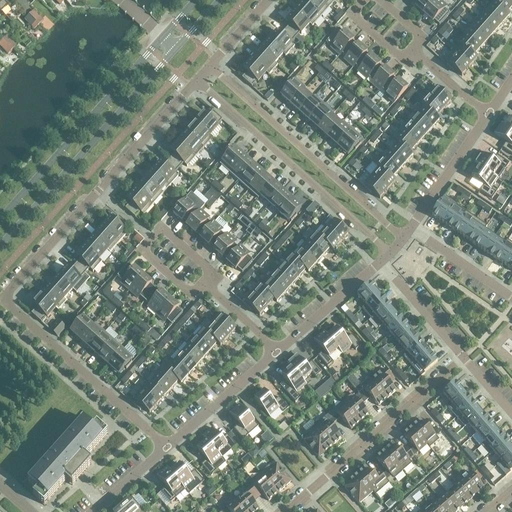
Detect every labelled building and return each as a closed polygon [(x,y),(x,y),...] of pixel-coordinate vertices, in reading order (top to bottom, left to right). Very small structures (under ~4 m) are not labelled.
[(0,0),(0,11),(1,13),(8,6),(2,0),(0,0)] [(329,8),(320,0),(306,0),(304,3),(321,17),(329,8)] [(320,0),(329,8),(336,0),(320,0)] [(413,0),(412,1),(417,6),(416,7),(424,15),(437,0),(413,0)] [(438,0),(437,0),(424,15),(433,22),(434,21),(439,26),(450,14),(445,9),(446,7),(438,0)] [(506,14),(490,0),(489,0),(492,2),(485,10),(502,24),(510,16),(507,13),(506,14)] [(511,4),(507,0),(490,0),(506,14),(507,13),(511,7),(511,4)] [(321,17),(304,3),(296,12),(312,27),(321,17)] [(502,24),(485,10),(478,18),(495,33),(502,24)] [(44,21),(34,11),(29,15),(36,22),(39,25),(44,21)] [(312,27),(296,12),(287,22),(290,25),(286,30),(295,39),(300,33),(301,34),(309,25),(312,27)] [(495,33),(478,18),(471,26),(487,41),(495,33)] [(487,41),(471,26),(470,26),(473,28),(466,36),(480,49),(487,41)] [(339,55),(353,40),(345,32),(343,34),(338,29),(327,41),(333,46),(331,48),(339,55)] [(295,39),(286,30),(281,35),(278,32),(269,42),(286,57),(295,47),(291,43),(295,39)] [(17,46),(8,36),(3,40),(13,50),(17,46)] [(480,49),(466,36),(459,44),(473,57),(473,56),(480,49)] [(3,40),(0,42),(0,45),(8,55),(13,50),(3,40)] [(354,40),(353,40),(339,55),(340,56),(342,54),(346,58),(344,60),(353,67),(367,52),(358,44),(357,46),(352,42),(354,40)] [(286,57),(269,42),(261,51),(277,66),(278,65),(275,63),(283,54),(285,57),(286,57)] [(477,59),(473,56),(473,57),(459,44),(459,45),(453,53),(469,68),(477,59)] [(277,66),(261,51),(252,60),(269,75),(277,66)] [(366,79),(380,64),(372,56),(370,58),(366,54),(367,52),(353,67),(353,68),(355,66),(359,70),(358,72),(366,79)] [(469,68),(453,53),(445,62),(447,64),(446,65),(453,71),(454,70),(461,77),(469,68)] [(269,75),(252,60),(243,70),(247,73),(242,78),(252,87),(257,82),(258,83),(266,73),(269,76),(269,75)] [(290,68),(294,72),(298,67),(294,64),(290,68)] [(380,91),(393,76),(385,68),(384,70),(379,66),(381,64),(380,64),(366,79),(367,80),(368,78),(373,82),(371,84),(380,91)] [(394,76),(393,76),(380,91),(380,92),(382,90),(386,94),(385,96),(393,104),(407,88),(398,80),(397,82),(393,78),(394,76)] [(291,105),(306,88),(296,79),(292,83),(291,82),(285,88),(287,89),(281,96),(291,105)] [(444,94),(438,88),(437,89),(434,87),(427,95),(443,110),(451,102),(443,95),(444,94)] [(300,113),(315,97),(315,96),(312,99),(304,91),(306,89),(306,88),(291,105),(300,113)] [(413,89),(408,94),(412,97),(416,92),(413,89)] [(436,118),(437,118),(443,110),(427,95),(426,96),(429,98),(422,106),(436,118)] [(310,122),(324,105),(315,97),(300,113),(310,122)] [(319,130),(331,116),(322,108),(325,105),(324,105),(310,122),(319,130)] [(398,105),(394,110),(398,113),(402,108),(398,105)] [(432,129),(439,121),(439,120),(437,118),(436,118),(422,106),(424,109),(418,116),(432,129)] [(208,117),(205,114),(196,124),(213,138),(210,136),(219,126),(218,126),(223,120),(213,111),(208,117)] [(328,138),(343,122),(343,121),(340,124),(331,116),(319,130),(328,138)] [(424,137),(432,129),(418,116),(411,124),(408,122),(424,137)] [(338,147),(353,130),(343,122),(328,138),(338,147)] [(417,145),(424,137),(408,122),(400,130),(417,145)] [(511,130),(506,127),(501,123),(494,134),(506,143),(502,148),(511,155),(511,130)] [(213,138),(196,124),(187,133),(204,148),(213,138)] [(363,139),(353,130),(338,147),(348,156),(354,149),(355,150),(361,144),(359,143),(363,139)] [(417,145),(400,130),(393,138),(410,153),(417,145)] [(378,131),(374,136),(378,139),(382,134),(378,131)] [(204,148),(187,133),(179,142),(196,157),(204,148)] [(405,164),(413,156),(413,155),(410,153),(393,138),(393,139),(398,144),(391,151),(405,164)] [(196,157),(179,142),(170,152),(174,155),(169,160),(179,169),(183,164),(187,167),(196,157)] [(364,147),(360,152),(363,155),(368,150),(364,147)] [(230,173),(244,157),(235,148),(229,155),(227,153),(221,160),(223,161),(220,164),(230,173)] [(398,172),(405,164),(391,151),(384,159),(398,172)] [(509,164),(497,156),(493,161),(481,153),(474,163),(503,183),(498,180),(509,164)] [(239,182),(254,165),(244,157),(230,173),(239,182)] [(391,180),(391,179),(398,172),(384,159),(377,167),(391,180)] [(179,169),(169,160),(165,165),(161,162),(153,172),(169,187),(178,177),(175,174),(179,169)] [(503,183),(474,163),(474,164),(478,167),(471,177),(484,185),(480,191),(492,199),(503,183)] [(248,190),(263,174),(254,165),(239,182),(248,190)] [(395,182),(391,179),(391,180),(377,167),(377,168),(371,176),(387,191),(395,182)] [(169,187),(153,172),(144,182),(161,196),(169,187)] [(258,199),(273,182),(263,174),(248,190),(258,199)] [(380,199),(387,191),(371,176),(363,185),(366,187),(365,188),(371,194),(372,193),(380,199)] [(161,196),(144,182),(136,191),(152,206),(161,196)] [(269,204),(282,190),(273,182),(258,199),(261,196),(269,204)] [(465,191),(458,187),(455,191),(462,195),(465,191)] [(279,213),(291,199),(282,190),(269,204),(279,213)] [(152,206),(136,191),(127,201),(130,203),(125,209),(135,218),(140,213),(144,216),(150,208),(152,206)] [(468,200),(471,196),(465,191),(462,195),(468,200)] [(187,226),(201,211),(200,210),(204,206),(191,194),(173,214),(182,222),(183,220),(188,224),(186,226),(187,226)] [(502,194),(497,200),(504,205),(508,198),(502,194)] [(443,223),(455,205),(445,197),(432,216),(434,218),(436,220),(436,219),(443,223)] [(301,207),(291,199),(279,213),(289,221),(290,221),(291,222),(297,216),(295,214),(301,208),(301,207)] [(476,205),(483,209),(485,205),(479,201),(476,205)] [(311,217),(320,207),(315,202),(306,212),(310,215),(311,217)] [(453,230),(466,212),(455,205),(443,223),(453,230)] [(492,210),(485,205),(483,209),(489,214),(492,210)] [(209,218),(201,211),(187,226),(195,234),(197,232),(201,236),(200,238),(214,223),(213,222),(212,224),(207,220),(209,218)] [(463,238),(476,219),(466,212),(453,230),(463,238)] [(506,220),(500,215),(497,219),(503,224),(506,220)] [(129,225),(119,216),(114,222),(111,219),(102,229),(118,244),(127,234),(124,231),(129,225)] [(474,245),(486,226),(476,219),(463,238),(474,245)] [(511,225),(511,223),(506,220),(503,224),(510,228),(511,225)] [(341,228),(342,227),(335,221),(327,230),(325,228),(324,228),(341,243),(348,235),(341,228)] [(213,250),(227,235),(227,234),(225,236),(221,232),(222,230),(214,223),(200,238),(209,246),(210,244),(214,248),(213,250)] [(484,252),(494,237),(484,230),(487,226),(486,226),(474,245),(484,252)] [(333,252),(341,243),(324,228),(318,235),(314,232),(314,233),(330,248),(330,249),(333,252)] [(118,244),(102,229),(93,238),(110,253),(118,244)] [(323,256),(330,249),(330,248),(314,233),(306,241),(323,256)] [(142,239),(138,235),(134,239),(139,243),(142,239)] [(227,262),(241,247),(240,246),(239,248),(234,244),(236,242),(227,235),(213,250),(222,258),(223,256),(228,260),(226,262),(227,262)] [(494,259),(507,240),(504,244),(494,237),(484,252),(494,259)] [(110,253),(93,238),(85,247),(102,262),(99,260),(107,251),(110,253)] [(505,266),(511,255),(511,243),(507,240),(494,259),(505,266)] [(316,264),(323,256),(306,241),(299,249),(316,264)] [(102,262),(85,247),(76,257),(80,260),(75,265),(85,274),(89,269),(93,272),(102,262)] [(242,273),(253,261),(248,256),(249,254),(241,247),(227,262),(235,270),(237,268),(242,273)] [(308,273),(316,264),(299,249),(299,250),(301,252),(295,259),(292,257),(306,270),(305,270),(308,273)] [(299,278),(305,270),(306,270),(292,257),(284,265),(299,278)] [(85,274),(75,265),(71,270),(67,267),(59,277),(73,290),(81,280),(80,279),(85,274)] [(129,291),(143,275),(135,268),(133,269),(128,265),(117,277),(123,281),(121,283),(129,291)] [(291,286),(299,278),(284,265),(277,273),(275,271),(291,286)] [(284,294),(291,286),(275,271),(267,279),(284,294)] [(152,283),(143,275),(129,291),(138,298),(139,296),(144,301),(155,289),(150,284),(152,283)] [(73,290),(59,277),(50,287),(67,301),(65,299),(73,290)] [(284,294),(267,279),(266,278),(258,286),(274,300),(276,303),(277,302),(284,294)] [(267,307),(274,300),(258,286),(257,285),(250,293),(267,308),(267,307)] [(357,296),(366,306),(379,294),(374,289),(375,288),(373,286),(373,287),(371,285),(357,296)] [(116,306),(119,302),(111,295),(111,291),(112,289),(109,286),(103,292),(103,294),(116,306)] [(67,301),(50,287),(42,296),(58,311),(67,301)] [(156,315),(170,299),(162,292),(160,293),(155,289),(144,301),(149,305),(148,307),(156,315)] [(259,316),(267,308),(250,293),(252,296),(244,305),(251,311),(252,309),(259,316)] [(370,319),(387,304),(379,294),(366,306),(362,309),(370,319)] [(58,311),(42,296),(33,306),(36,309),(31,314),(41,323),(46,317),(47,318),(55,309),(58,311)] [(178,307),(170,299),(156,315),(165,322),(166,320),(172,325),(182,313),(177,308),(178,307)] [(396,313),(387,304),(370,319),(379,328),(396,313)] [(345,314),(350,320),(353,317),(348,311),(345,314)] [(404,323),(396,313),(379,328),(383,325),(390,335),(404,323)] [(219,314),(212,322),(211,324),(227,338),(235,329),(228,323),(229,321),(222,316),(221,317),(219,314)] [(81,341),(95,324),(93,326),(83,318),(82,319),(81,317),(75,324),(77,325),(71,332),(81,341)] [(358,323),(353,317),(350,320),(355,326),(358,323)] [(50,331),(57,337),(65,328),(58,322),(50,331)] [(399,344),(412,332),(404,323),(390,335),(399,344)] [(90,349),(105,332),(95,324),(81,341),(90,349)] [(221,346),(227,338),(211,324),(204,331),(204,330),(203,330),(221,346)] [(324,332),(323,332),(342,354),(352,346),(356,351),(361,346),(352,335),(346,339),(337,328),(327,336),(324,332)] [(106,333),(113,339),(117,334),(110,329),(106,333)] [(220,347),(221,346),(203,330),(196,339),(210,351),(217,343),(220,347)] [(361,333),(366,339),(370,336),(365,330),(361,333)] [(99,357),(114,341),(105,332),(90,349),(99,357)] [(342,354),(323,332),(314,340),(323,351),(318,356),(327,367),(333,362),(329,358),(338,350),(342,354)] [(403,357),(420,342),(412,332),(399,344),(407,353),(403,356),(403,357)] [(375,342),(370,336),(366,339),(371,345),(375,342)] [(202,359),(210,351),(196,339),(188,347),(202,359)] [(109,366),(124,349),(114,341),(99,357),(109,366)] [(429,351),(420,342),(403,357),(412,366),(429,351)] [(196,367),(202,359),(188,347),(181,355),(196,367)] [(126,369),(132,363),(130,362),(134,358),(124,349),(109,366),(119,375),(125,368),(126,369)] [(378,352),(383,358),(386,355),(381,349),(378,352)] [(425,374),(424,373),(437,361),(429,351),(412,366),(421,377),(425,374)] [(188,375),(195,368),(196,367),(181,355),(175,362),(172,360),(172,361),(188,375)] [(297,355),(287,364),(306,386),(307,385),(303,381),(312,373),(316,378),(321,373),(312,362),(306,366),(297,355)] [(391,361),(386,355),(383,358),(388,364),(391,361)] [(181,384),(187,376),(188,375),(172,361),(165,368),(162,366),(181,384)] [(306,386),(287,364),(290,368),(281,376),(291,387),(286,392),(295,403),(301,398),(297,394),(306,386)] [(181,384),(162,366),(154,374),(171,389),(178,382),(181,384)] [(398,368),(394,371),(399,377),(403,374),(398,368)] [(370,378),(387,398),(396,391),(389,382),(393,378),(386,370),(372,381),(370,378)] [(171,389),(154,374),(154,375),(157,377),(150,384),(148,382),(164,397),(171,389)] [(408,380),(403,374),(399,377),(404,383),(408,380)] [(321,398),(338,384),(332,377),(315,391),(321,398)] [(387,398),(370,378),(360,386),(363,390),(359,394),(363,398),(367,394),(378,406),(387,398)] [(164,397),(148,382),(140,390),(157,405),(164,397)] [(448,408),(465,393),(456,384),(443,395),(451,405),(448,408)] [(150,413),(157,405),(140,390),(133,399),(136,402),(133,405),(140,411),(143,408),(149,414),(150,413)] [(283,413),(288,409),(279,398),(274,402),(264,391),(254,400),(269,417),(279,409),(283,413)] [(473,403),(465,393),(448,408),(456,418),(473,403)] [(358,402),(363,398),(359,394),(354,397),(351,394),(342,402),(360,422),(369,414),(358,402)] [(360,422),(342,402),(333,410),(336,413),(332,417),(336,422),(340,418),(351,430),(360,422)] [(464,427),(481,412),(473,403),(456,418),(464,427)] [(243,440),(258,427),(239,405),(229,414),(239,425),(234,429),(243,440)] [(431,413),(436,419),(439,416),(434,410),(431,413)] [(476,434),(490,422),(481,412),(464,427),(465,428),(468,424),(476,434)] [(444,422),(439,416),(436,419),(441,425),(444,422)] [(331,426),(336,422),(332,417),(327,421),(324,418),(315,426),(333,446),(342,438),(331,426)] [(422,420),(413,428),(430,448),(439,440),(436,437),(440,433),(437,428),(432,432),(422,420)] [(498,431),(490,422),(476,434),(484,443),(481,446),(498,431)] [(79,425),(32,478),(34,480),(30,484),(38,491),(33,496),(43,504),(72,471),(78,476),(90,463),(84,458),(106,433),(97,424),(92,430),(85,423),(81,428),(79,425)] [(333,446),(315,426),(306,433),(309,436),(304,441),(312,451),(313,450),(312,449),(316,445),(324,454),(333,446)] [(222,440),(212,428),(202,437),(226,463),(222,458),(236,446),(227,435),(222,440)] [(430,448),(413,428),(404,436),(414,448),(410,452),(407,448),(406,448),(413,456),(418,452),(418,453),(427,445),(430,448)] [(450,429),(447,432),(452,438),(456,435),(450,429)] [(489,456),(506,441),(498,431),(481,446),(489,456)] [(268,443),(273,439),(267,432),(262,436),(268,443)] [(461,441),(456,435),(452,438),(457,444),(461,441)] [(226,463),(202,437),(206,441),(197,449),(207,461),(201,465),(211,476),(226,463)] [(511,452),(511,447),(506,441),(489,456),(490,456),(493,453),(501,462),(511,452)] [(413,456),(406,448),(402,452),(394,444),(385,452),(403,472),(412,464),(409,461),(414,457),(413,456)] [(464,451),(469,457),(472,454),(467,448),(464,451)] [(403,472),(385,452),(376,459),(387,472),(382,476),(386,480),(391,476),(394,479),(403,472)] [(511,469),(511,452),(501,462),(510,472),(511,469)] [(477,460),(472,454),(469,457),(474,463),(477,460)] [(189,476),(179,464),(170,472),(189,495),(204,482),(195,471),(189,476)] [(291,481),(277,464),(272,469),(269,466),(260,474),(277,493),(291,481)] [(386,480),(382,476),(379,472),(375,476),(367,467),(358,475),(376,495),(389,483),(386,480)] [(480,470),(485,476),(489,473),(484,467),(480,470)] [(189,495),(170,472),(167,468),(157,476),(166,488),(161,492),(171,503),(185,491),(189,495)] [(470,473),(462,480),(475,495),(484,488),(470,473)] [(494,479),(489,473),(485,476),(490,482),(494,479)] [(277,493),(260,474),(251,481),(254,485),(249,488),(253,493),(256,497),(261,493),(268,501),(277,493)] [(376,495),(358,475),(349,483),(356,491),(352,495),(351,494),(350,495),(359,504),(373,492),(375,495),(376,495)] [(475,495),(462,480),(455,486),(468,502),(475,495)] [(468,502),(455,486),(447,493),(460,508),(468,502)] [(255,511),(259,509),(252,501),(256,497),(253,493),(249,488),(235,500),(245,511),(255,511)] [(456,511),(460,508),(447,493),(439,500),(449,511),(456,511)] [(143,511),(142,510),(147,506),(138,495),(133,499),(132,498),(122,507),(123,508),(117,511),(143,511)] [(245,511),(235,500),(232,496),(222,504),(226,508),(222,511),(245,511)] [(386,504),(390,509),(396,503),(391,499),(386,504)] [(449,511),(439,500),(432,506),(436,511),(449,511)]
